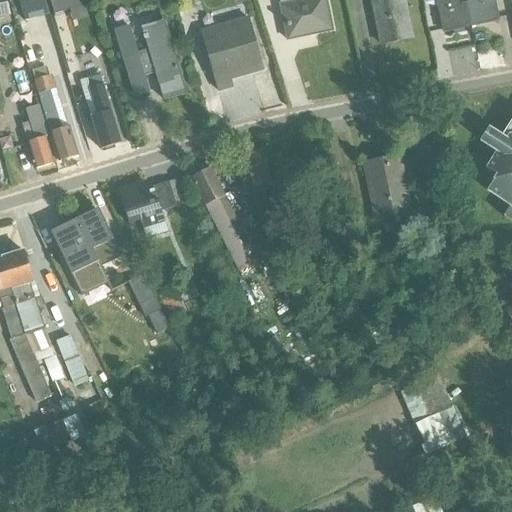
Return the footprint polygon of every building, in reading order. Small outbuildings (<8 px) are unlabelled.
[(0,0),(0,18),(11,16),(7,0),(0,0)] [(43,0),(19,0),(26,21),(48,15),(43,0)] [(87,0),(47,0),(51,15),(68,12),(67,5),(87,0)] [(278,0),(279,4),(287,41),(332,31),(325,0),(278,0)] [(412,39),(404,0),(371,0),(381,45),(412,39)] [(465,0),(436,0),(443,32),(471,27),(465,0)] [(494,0),(465,0),(471,27),(498,21),(494,0)] [(264,69),(248,17),(200,31),(217,91),(233,87),(231,79),(264,69)] [(163,21),(142,28),(148,50),(138,53),(130,26),(115,30),(135,97),(149,92),(145,77),(156,74),(164,101),(185,94),(163,21)] [(88,74),(104,68),(99,53),(83,59),(88,74)] [(49,66),(32,71),(34,81),(50,133),(59,162),(78,156),(69,127),(67,128),(52,75),(49,66)] [(100,75),(80,82),(90,116),(101,150),(103,149),(104,151),(114,148),(113,146),(121,144),(100,75)] [(45,137),(48,137),(39,105),(25,109),(29,122),(22,125),(27,143),(36,170),(53,165),(45,137)] [(511,121),(501,138),(488,129),(480,142),(496,152),(485,169),(496,176),(492,181),(493,181),(486,192),(510,208),(504,217),(511,222),(511,121)] [(414,155),(416,164),(417,168),(440,163),(435,135),(412,140),(411,140),(414,155)] [(250,195),(253,205),(276,197),(261,152),(242,158),(247,173),(240,176),(246,197),(250,195)] [(416,164),(414,155),(399,157),(364,164),(378,234),(386,233),(397,231),(395,223),(385,225),(384,222),(411,216),(402,167),(416,164)] [(220,235),(222,234),(244,280),(254,275),(250,267),(252,266),(234,229),(239,226),(210,168),(191,178),(220,235)] [(165,223),(161,211),(189,203),(181,180),(169,183),(169,182),(153,187),(155,194),(150,195),(147,184),(119,193),(129,225),(139,222),(142,230),(143,229),(147,239),(168,232),(165,223)] [(98,259),(102,267),(122,257),(101,214),(87,221),(85,216),(73,221),(93,262),(98,259)] [(62,227),(50,232),(59,250),(70,273),(82,296),(109,283),(102,267),(98,259),(93,262),(73,221),(62,227)] [(1,260),(33,354),(51,348),(35,298),(38,297),(24,252),(1,260)] [(52,397),(33,354),(1,260),(0,259),(0,301),(1,301),(4,309),(2,310),(12,339),(9,340),(36,404),(52,397)] [(144,275),(129,283),(145,317),(161,310),(144,275)] [(249,287),(235,293),(252,328),(249,329),(256,344),(272,337),(249,287)] [(160,296),(171,319),(184,314),(173,290),(160,296)] [(435,305),(418,309),(419,315),(410,317),(413,332),(441,326),(437,311),(436,311),(435,305)] [(414,425),(411,427),(424,453),(411,460),(421,481),(478,450),(456,407),(452,409),(433,366),(413,375),(418,386),(400,393),(414,425)] [(65,427),(71,442),(86,436),(80,420),(65,427)] [(71,442),(65,427),(62,421),(34,432),(42,453),(71,442)] [(459,511),(441,511),(435,498),(412,507),(414,511),(466,511),(465,509),(459,511)]
